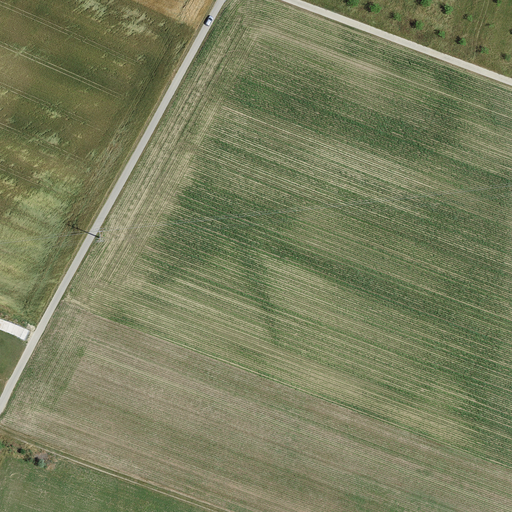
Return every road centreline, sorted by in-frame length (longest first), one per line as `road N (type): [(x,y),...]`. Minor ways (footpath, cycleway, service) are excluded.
road 1 (unclassified): [(222,0),(0,405)]
road 2 (track): [(226,511),(0,423)]
road 3 (unclassified): [(511,82),(288,0)]
